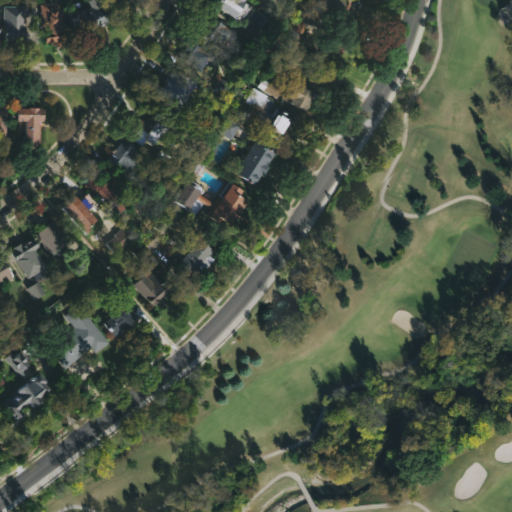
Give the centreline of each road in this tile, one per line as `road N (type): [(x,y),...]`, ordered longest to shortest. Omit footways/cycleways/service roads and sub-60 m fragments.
road 1 (tertiary): [(0,504),(157,385),(255,291),(384,95),(421,0)]
road 2 (residential): [(164,0),(75,142),(0,226)]
